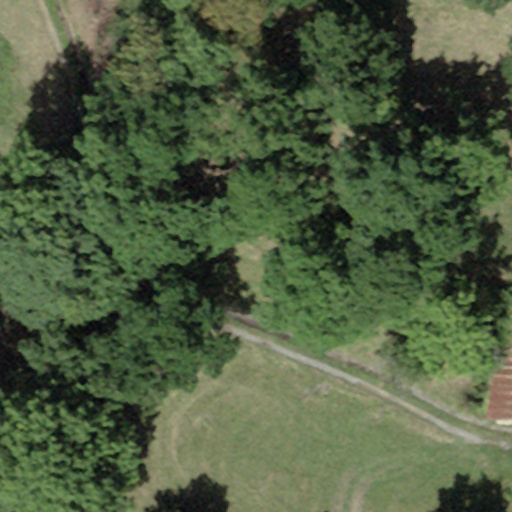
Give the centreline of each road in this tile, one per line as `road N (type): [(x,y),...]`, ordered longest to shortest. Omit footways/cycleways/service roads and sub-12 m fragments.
road 1 (track): [(44,0),(88,134),(230,319),(509,442)]
road 2 (track): [(342,511),(357,480),(378,464),(509,442)]
